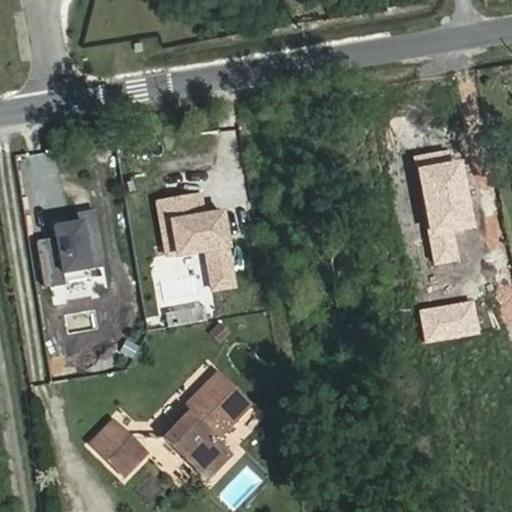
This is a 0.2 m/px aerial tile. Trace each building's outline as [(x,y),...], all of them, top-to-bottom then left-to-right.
[(7,191),(9,221),(30,220),(28,190),(7,191)] [(389,262),(386,247),(376,249),(379,264),(389,262)] [(379,264),(376,249),(357,252),(360,268),(379,264)] [(228,334),(219,324),(209,334),(219,343),(228,334)] [(214,441),(249,405),(216,374),(184,408),(189,412),(164,438),(205,479),(229,455),(214,441)] [(252,402),(217,440),(221,444),(229,435),(237,443),(265,414),(252,402)] [(145,454),(112,422),(90,445),(123,477),(145,454)]
